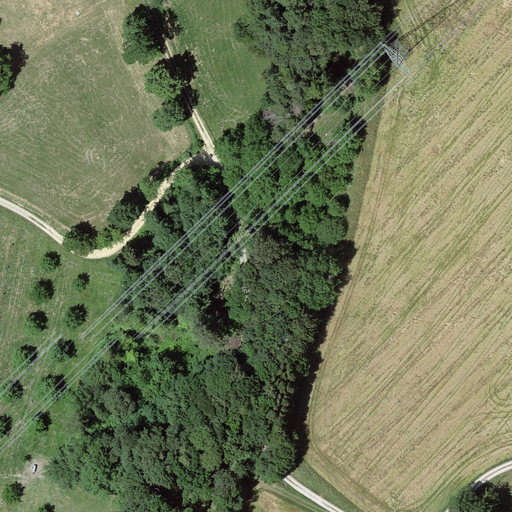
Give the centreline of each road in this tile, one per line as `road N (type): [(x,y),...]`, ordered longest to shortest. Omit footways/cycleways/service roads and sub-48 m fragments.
road 1 (track): [(343,511),(287,479),(260,439),(230,192),(219,165),(202,161),(175,172),(126,240),(99,254),(74,250),(32,214),(0,200)]
road 2 (track): [(202,161),(208,139),(146,0)]
